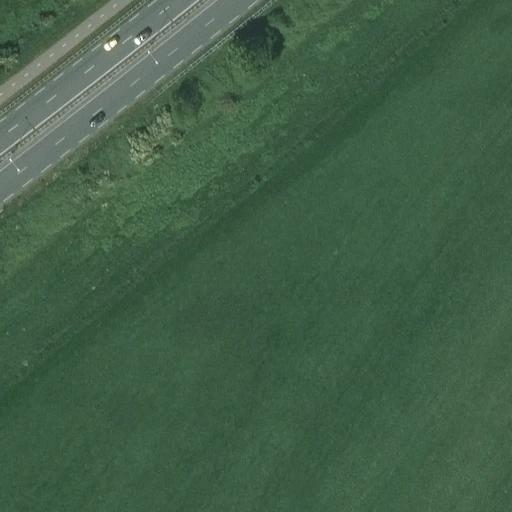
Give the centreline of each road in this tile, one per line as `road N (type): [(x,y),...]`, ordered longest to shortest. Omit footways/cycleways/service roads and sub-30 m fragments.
road 1 (trunk): [(0,185),(237,0)]
road 2 (trunk): [(175,0),(0,138)]
